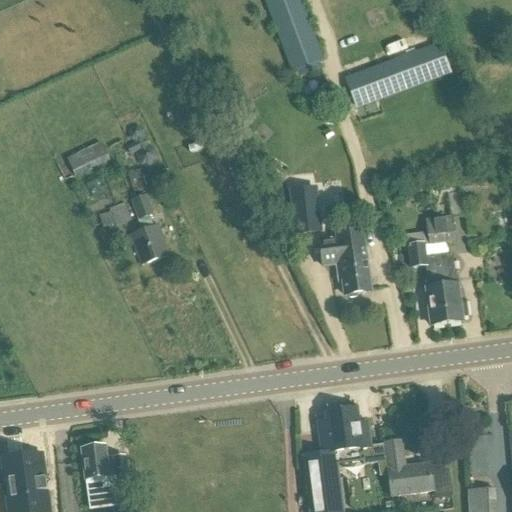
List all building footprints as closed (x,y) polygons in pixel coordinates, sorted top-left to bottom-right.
[(298,0),(264,0),(293,74),(297,72),(299,78),(322,69),(320,63),(323,62),(298,0)] [(359,109),(433,81),(422,51),(347,79),(354,99),(346,102),(349,112),(359,108),(359,109)] [(144,140),(143,141),(144,132),(137,127),(129,130),(128,139),(135,144),(126,148),(130,157),(137,154),(135,158),(138,166),(146,169),(154,166),(157,158),(154,150),(146,147),(144,140)] [(65,161),(73,180),(109,162),(100,144),(65,161)] [(315,190),(291,193),(296,235),(320,233),(315,190)] [(451,219),(426,222),(428,235),(430,247),(447,245),(456,244),(452,220),(467,218),(464,194),(448,196),(451,219)] [(152,226),(150,218),(152,218),(146,198),(133,202),(142,230),(152,226)] [(116,227),(131,221),(125,205),(110,211),(111,213),(100,218),(104,228),(115,225),(116,227)] [(157,228),(130,238),(141,268),(168,259),(157,228)] [(364,260),(363,249),(361,232),(330,236),(330,240),(315,242),(318,268),(337,265),(339,284),(343,283),(345,297),(370,294),(366,260),(364,260)] [(428,235),(407,238),(411,270),(427,268),(428,280),(427,280),(428,290),(426,291),(431,328),(447,326),(442,289),(444,289),(443,279),(442,279),(441,269),(439,258),(438,258),(426,259),(424,248),(430,247),(428,235)] [(448,256),(439,258),(441,269),(442,279),(443,279),(444,289),(442,289),(447,326),(462,324),(462,321),(471,320),(468,303),(460,304),(457,287),(456,287),(452,256),(448,256)] [(317,424),(323,467),(306,470),(312,511),(344,511),(337,466),(363,463),(364,467),(388,464),(385,448),(371,449),(368,425),(359,426),(357,411),(325,416),(326,423),(317,424)] [(385,448),(388,464),(389,471),(388,472),(392,499),(434,494),(431,466),(405,470),(402,444),(385,446),(385,448)] [(105,449),(83,452),(86,481),(87,481),(89,498),(110,495),(112,506),(131,503),(127,475),(125,458),(106,461),(105,449)] [(39,458),(4,462),(7,483),(4,483),(6,500),(9,500),(10,511),(46,511),(44,493),(47,493),(45,480),(42,480),(39,458)] [(495,511),(494,490),(469,491),(469,511),(495,511)]
